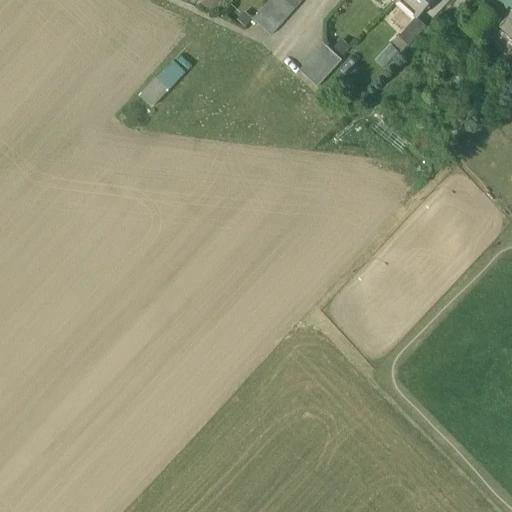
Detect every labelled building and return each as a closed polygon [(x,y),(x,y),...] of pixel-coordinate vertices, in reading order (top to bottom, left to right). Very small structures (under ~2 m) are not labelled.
[(295,10),(283,0),(271,0),(269,3),(287,19),(295,10)] [(303,1),(301,0),(283,0),(295,10),(303,1)] [(404,0),(421,15),(435,0),(404,0)] [(511,7),(511,6),(511,0),(496,0),(506,8),(509,5),(511,7)] [(287,19),(269,3),(261,12),(279,28),(287,19)] [(499,20),(483,7),(467,24),(482,38),(499,20)] [(279,28),(261,12),(253,20),(271,37),(279,28)] [(511,16),(500,28),(511,38),(511,16)] [(417,19),(399,38),(409,47),(427,28),(417,19)] [(342,62),(324,45),(316,54),(334,70),(342,62)] [(182,48),(137,97),(152,110),(196,62),(182,48)] [(334,70),(316,54),(308,63),(326,79),(334,70)] [(308,63),(300,72),(318,88),(326,79),(308,63)]
